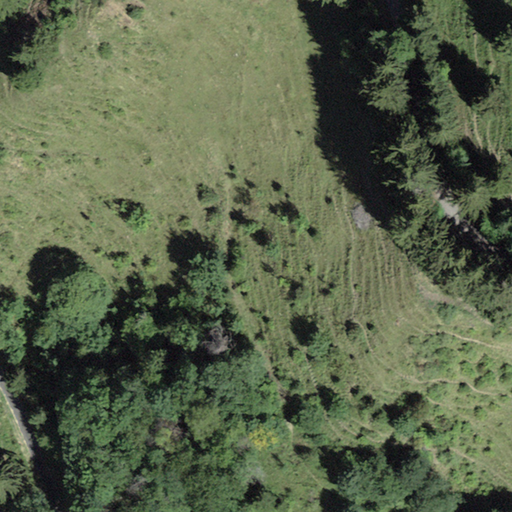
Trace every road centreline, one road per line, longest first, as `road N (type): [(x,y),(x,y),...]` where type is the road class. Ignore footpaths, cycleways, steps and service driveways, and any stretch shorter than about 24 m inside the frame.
road 1 (unclassified): [(511,260),(469,244),(452,221),(389,0)]
road 2 (track): [(58,511),(0,377)]
